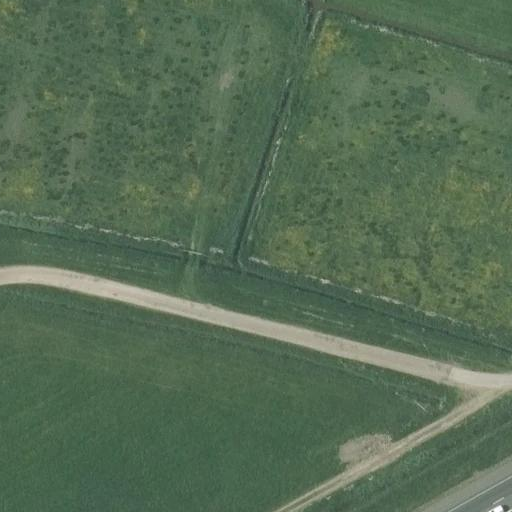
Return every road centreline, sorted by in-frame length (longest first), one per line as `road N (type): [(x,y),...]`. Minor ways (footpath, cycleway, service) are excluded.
road 1 (unclassified): [(505,388),(31,275),(0,277)]
road 2 (unclassified): [(287,511),(505,388)]
